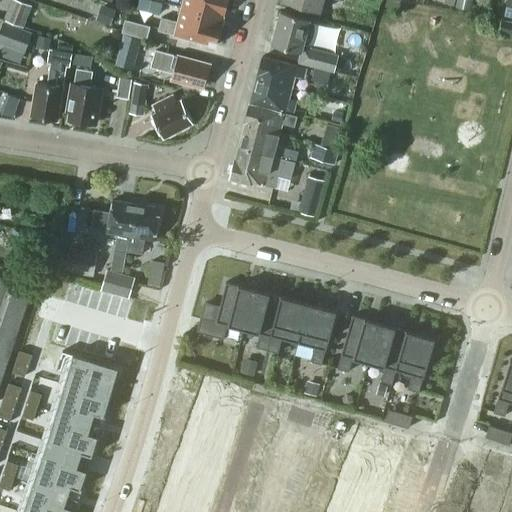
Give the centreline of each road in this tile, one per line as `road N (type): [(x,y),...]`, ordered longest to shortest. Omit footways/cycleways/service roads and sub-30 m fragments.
road 1 (residential): [(194,229),(488,308)]
road 2 (residential): [(109,511),(194,229)]
road 3 (residential): [(488,308),(424,511)]
road 4 (residential): [(208,175),(0,138)]
road 5 (residential): [(258,0),(208,175)]
